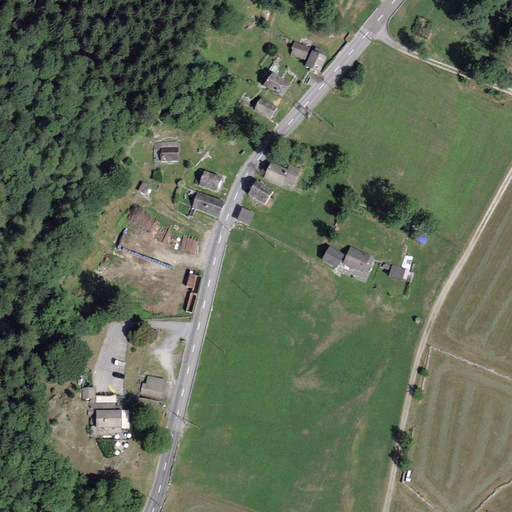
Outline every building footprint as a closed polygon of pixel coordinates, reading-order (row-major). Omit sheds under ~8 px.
[(296,42),(290,55),(304,60),(310,48),(296,42)] [(327,57),(313,50),(305,66),(320,73),(327,57)] [(273,71),(263,84),(282,97),(291,84),(273,71)] [(277,108),(261,98),(254,109),(270,119),(277,108)] [(178,142),(154,141),(154,164),(177,164),(178,142)] [(288,169),(271,160),(262,178),(281,188),(285,181),(293,185),(301,169),(290,164),(288,169)] [(222,178),(205,171),(199,185),(216,192),(222,178)] [(273,191),(256,181),(248,194),(265,205),(273,191)] [(225,202),(197,191),(191,207),(219,218),(225,202)] [(255,213),(242,208),(237,220),(249,225),(255,213)] [(345,255),(330,247),(322,260),(337,268),(345,255)] [(371,255),(351,247),(344,265),(364,272),(371,255)] [(406,269),(393,265),(389,276),(402,280),(406,269)] [(82,399),(89,399),(89,436),(115,436),(115,433),(122,433),(122,405),(116,405),(117,402),(96,402),(96,387),(82,387),(82,399)]
